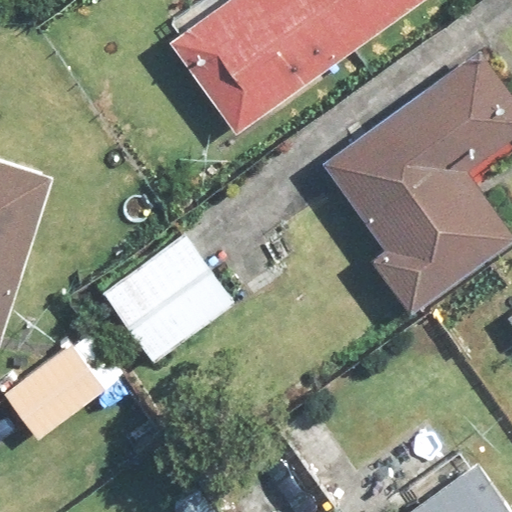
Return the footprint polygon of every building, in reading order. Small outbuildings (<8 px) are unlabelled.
[(216,0),(166,36),(232,127),(409,0),(216,0)] [(511,90),(478,42),(319,154),(381,242),(366,252),(407,310),(511,236),(511,229),(466,164),(511,131),(511,90)] [(0,323),(48,169),(0,154),(0,323)] [(100,288),(151,357),(233,296),(183,227),(100,288)] [(2,389),(35,434),(102,384),(69,340),(2,389)] [(511,511),(511,507),(437,403),(374,447),(413,501),(396,511),(511,511)]
